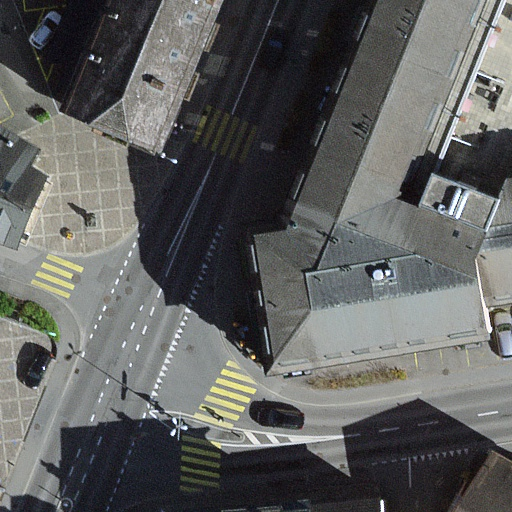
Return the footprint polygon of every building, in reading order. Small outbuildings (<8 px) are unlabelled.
[(220,0),(111,0),(70,105),(163,143),(220,0)] [(511,0),(381,0),(312,179),(293,230),(252,236),(262,298),(273,370),(477,337),(473,306),(478,305),(511,299),(511,0)] [(0,234),(20,242),(45,185),(49,174),(34,163),(39,146),(0,124),(0,234)] [(466,511),(511,511),(511,460),(498,453),(466,511)] [(324,505),(319,505),(319,511),(384,511),(384,502),(376,503),(324,505)]
